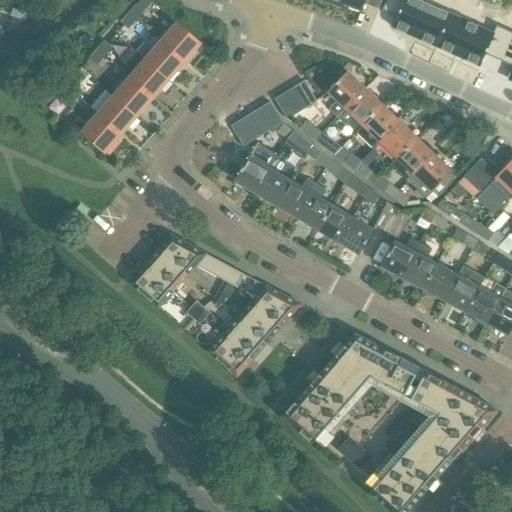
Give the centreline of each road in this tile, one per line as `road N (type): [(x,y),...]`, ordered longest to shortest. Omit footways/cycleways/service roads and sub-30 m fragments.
road 1 (residential): [(511,381),(247,240),(175,173)]
road 2 (tertiary): [(511,115),(375,47),(268,13)]
road 3 (residential): [(175,173),(160,159),(255,49),(268,13)]
road 4 (secondary): [(103,390),(53,339),(0,312)]
road 5 (secondary): [(0,318),(36,361),(103,390)]
road 6 (secondary): [(231,511),(165,434),(141,424)]
